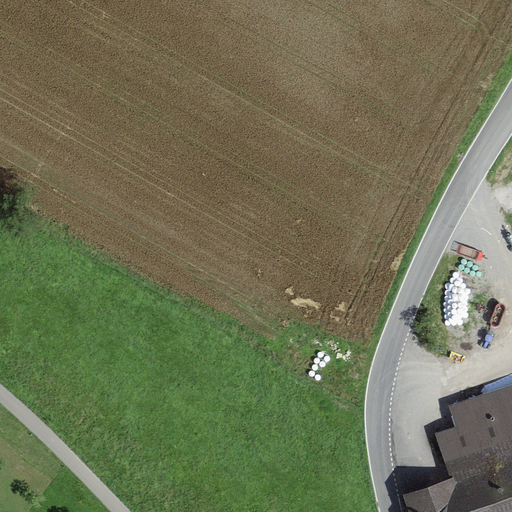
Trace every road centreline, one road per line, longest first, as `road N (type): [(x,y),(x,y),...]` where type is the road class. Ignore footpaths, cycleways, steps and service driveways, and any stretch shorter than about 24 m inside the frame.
road 1 (tertiary): [(390,511),(377,437),(381,375),(413,284),(511,107)]
road 2 (unclassified): [(120,511),(0,393)]
